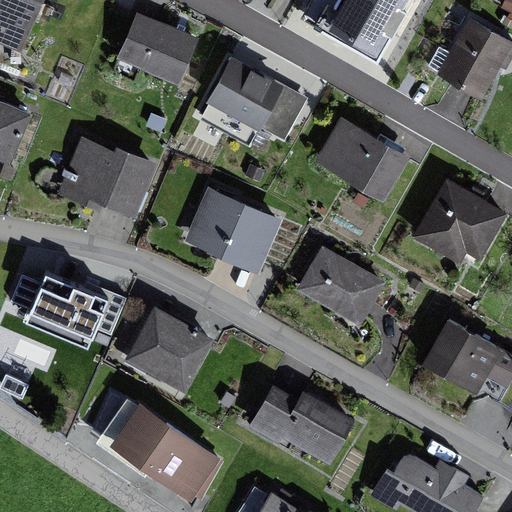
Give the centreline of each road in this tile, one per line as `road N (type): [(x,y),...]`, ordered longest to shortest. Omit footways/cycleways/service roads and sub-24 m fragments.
road 1 (residential): [(0,225),(130,248),(511,468)]
road 2 (residential): [(511,170),(208,0)]
road 3 (residential): [(0,413),(150,511)]
